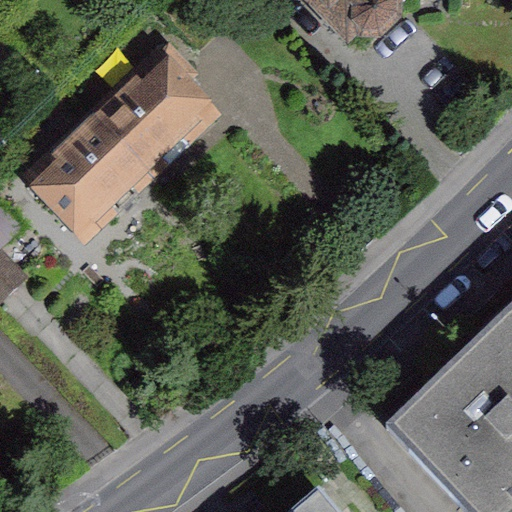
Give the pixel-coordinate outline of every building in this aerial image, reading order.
[(297,0),(359,63),(424,0),(297,0)] [(175,65),(103,128),(158,189),(229,126),(175,65)] [(103,128),(32,191),(87,253),(158,189),(103,128)] [(511,349),(511,311),(493,330),(511,349)] [(511,511),(511,349),(493,330),(388,429),(466,511),(511,511)] [(332,511),(317,493),(294,511),(332,511)]
